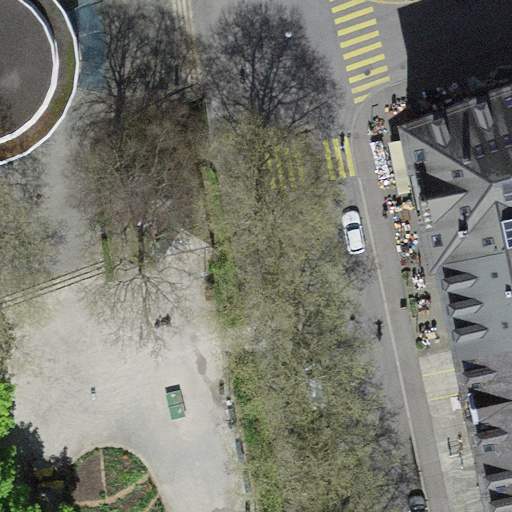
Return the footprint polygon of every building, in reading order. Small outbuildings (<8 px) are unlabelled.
[(0,0),(0,160),(7,158),(15,155),(23,152),(30,148),(36,144),(43,139),(49,133),(54,128),(59,122),(64,115),(67,109),(71,102),(73,96),(76,88),(78,80),(79,73),(80,66),(80,60),(80,53),(79,45),(78,37),(75,26),(71,17),(67,9),(62,1),(61,0),(0,0)] [(434,256),(511,239),(511,85),(498,90),(497,88),(479,94),(461,101),(462,104),(406,124),(420,190),(434,256)] [(193,167),(126,181),(136,227),(158,222),(164,254),(210,244),(201,206),(193,167)] [(460,349),(511,337),(511,239),(434,256),(435,260),(441,259),(444,271),(460,349)] [(481,451),(511,444),(511,337),(460,349),(462,363),(481,451)] [(511,511),(511,444),(481,451),(484,464),(493,511),(511,511)]
